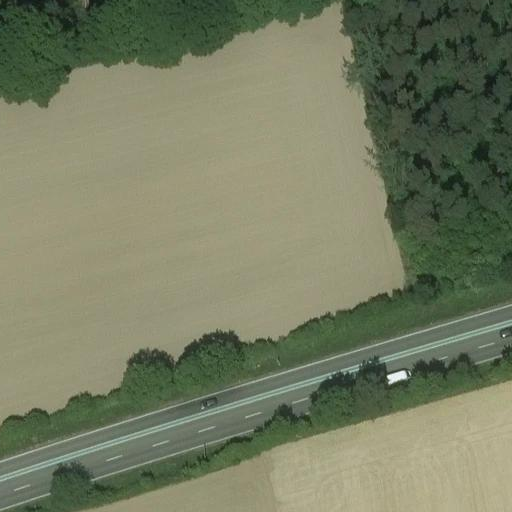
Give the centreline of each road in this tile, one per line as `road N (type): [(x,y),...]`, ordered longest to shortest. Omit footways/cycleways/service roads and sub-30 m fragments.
road 1 (trunk): [(0,497),(511,333)]
road 2 (trunk): [(511,323),(189,410),(0,472)]
